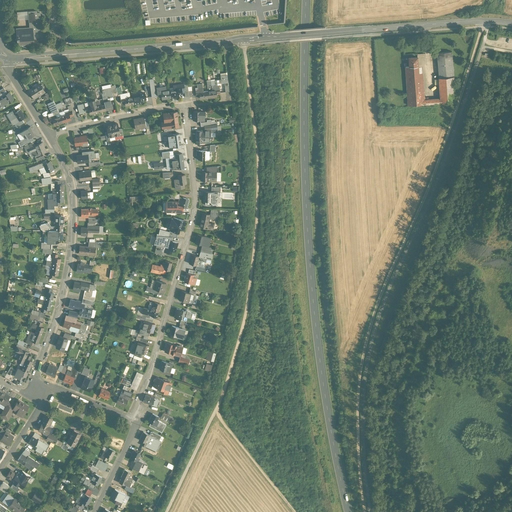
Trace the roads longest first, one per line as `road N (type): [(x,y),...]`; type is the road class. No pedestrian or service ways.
road 1 (primary): [(348,511),(327,417),(308,245),(305,0)]
road 2 (track): [(364,511),(357,418),(365,345),(433,175),(478,27)]
road 3 (track): [(167,511),(222,393),(247,299),(257,167),(242,39)]
road 4 (track): [(370,511),(362,409),(368,355),(482,46)]
road 5 (residential): [(49,136),(182,103),(195,200),(131,418)]
road 6 (tertiary): [(11,59),(289,36)]
road 7 (residential): [(49,136),(71,186),(73,220),(64,292),(33,375),(38,390)]
road 8 (tertiary): [(511,24),(289,36)]
road 9 (track): [(293,511),(213,412)]
